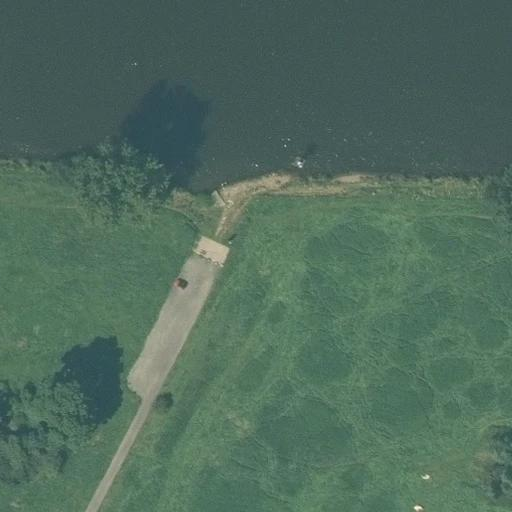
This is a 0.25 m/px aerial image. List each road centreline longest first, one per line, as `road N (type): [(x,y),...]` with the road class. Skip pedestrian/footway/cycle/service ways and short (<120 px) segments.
road 1 (track): [(147,404),(212,270),(222,232)]
road 2 (unclassified): [(90,511),(147,404)]
